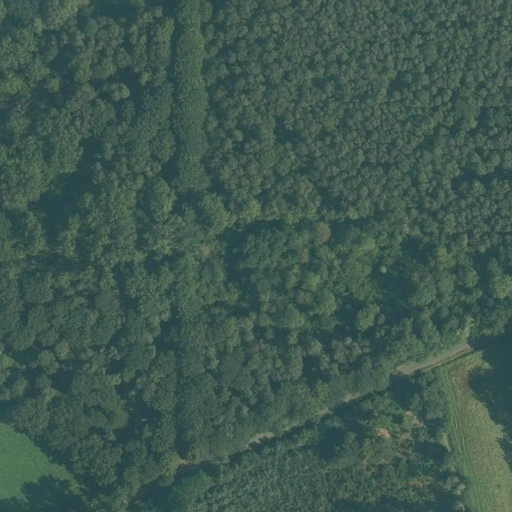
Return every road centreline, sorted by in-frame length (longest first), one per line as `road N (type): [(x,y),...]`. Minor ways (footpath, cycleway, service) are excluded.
road 1 (track): [(184,0),(187,489)]
road 2 (track): [(187,489),(511,331)]
